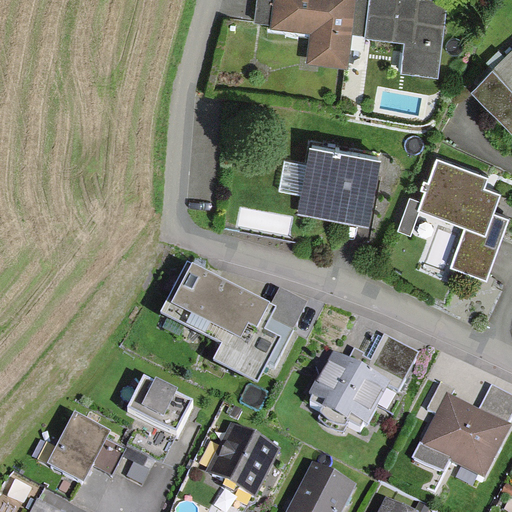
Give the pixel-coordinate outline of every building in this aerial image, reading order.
[(351,0),(276,0),(274,19),(316,24),(313,55),(345,59),(351,0)] [(445,1),(436,0),(370,0),(367,33),(409,38),(405,69),(436,73),(445,1)] [(511,54),(478,87),(511,123),(511,54)] [(381,153),(310,141),(297,211),(369,224),(381,153)] [(487,181),(438,162),(421,208),(466,226),(452,264),(484,276),(505,223),(490,218),(499,196),(484,191),(487,181)] [(269,314),(189,273),(166,318),(224,347),(215,365),(260,387),(271,365),(275,367),(305,308),(279,295),(269,314)] [(388,386),(336,358),(314,400),(366,428),(388,386)] [(196,407),(146,381),(128,414),(179,441),(196,407)] [(451,405),(429,447),(484,476),(506,434),(451,405)] [(112,435),(78,417),(51,469),(85,487),(112,435)] [(234,432),(213,474),(254,494),(275,452),(234,432)] [(340,511),(352,489),(315,470),(293,511),(340,511)] [(408,511),(387,501),(381,511),(408,511)]
